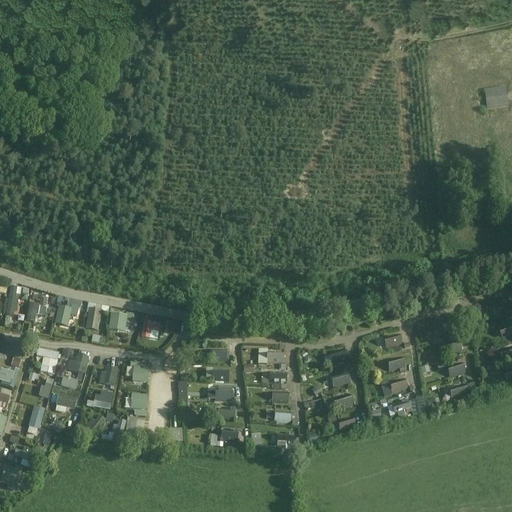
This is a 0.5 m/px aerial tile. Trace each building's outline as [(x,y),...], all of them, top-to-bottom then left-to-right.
[(505,89),(485,91),(487,109),(508,106),(505,89)] [(7,315),(17,316),(20,287),(10,286),(7,315)] [(40,304),(29,304),(29,315),(47,316),(47,299),(40,299),(40,304)] [(511,303),(497,304),(498,316),(511,315),(511,303)] [(71,310),(59,307),(55,325),(68,328),(71,310)] [(102,312),(88,310),(85,330),(98,332),(102,312)] [(126,318),(111,315),(109,332),(124,334),(126,318)] [(141,339),(159,341),(160,324),(143,322),(141,339)] [(511,326),(499,331),(502,341),(511,337),(511,326)] [(383,332),(385,348),(404,346),(401,329),(383,332)] [(421,342),(429,340),(426,332),(419,335),(421,342)] [(7,355),(14,358),(12,365),(19,367),(25,351),(11,345),(7,355)] [(210,355),(215,355),(214,360),(228,361),(228,348),(210,348),(210,355)] [(511,348),(501,351),(503,363),(511,360),(511,348)] [(44,359),(40,372),(54,376),(60,355),(40,349),(38,357),(44,359)] [(258,365),(267,365),(268,350),(259,350),(258,365)] [(330,355),(331,360),(347,355),(346,351),(330,355)] [(332,361),(333,365),(348,360),(346,356),(332,361)] [(84,377),(88,360),(76,357),(74,364),(71,363),(68,373),(84,377)] [(11,372),(1,369),(0,372),(0,383),(14,388),(20,371),(12,368),(11,372)] [(465,368),(448,374),(450,379),(466,373),(465,368)] [(114,388),(118,371),(104,369),(101,385),(114,388)] [(269,370),(270,377),(287,376),(286,369),(269,370)] [(147,371),(133,370),(132,384),(146,385),(147,371)] [(348,371),(330,377),(334,389),(352,383),(348,371)] [(29,380),(37,382),(39,376),(30,374),(29,380)] [(76,391),(79,382),(63,378),(61,387),(76,391)] [(383,383),(385,391),(391,390),(391,394),(409,390),(406,379),(383,383)] [(45,388),(41,387),(39,398),(49,400),(53,381),(47,380),(45,388)] [(449,390),(452,399),(469,394),(466,385),(449,390)] [(273,390),(272,402),(290,403),(290,390),(273,390)] [(110,412),(114,394),(102,392),(100,398),(96,397),(94,404),(88,402),(87,407),(110,412)] [(10,397),(0,394),(0,408),(6,411),(10,397)] [(332,399),(335,410),(355,405),(352,394),(332,399)] [(76,401),(58,397),(55,407),(74,411),(76,401)] [(146,399),(131,397),(130,411),(145,412),(146,399)] [(395,418),(418,411),(415,399),(392,406),(395,418)] [(217,408),(217,419),(236,419),(236,408),(217,408)] [(40,431),(44,411),(34,409),(29,428),(40,431)] [(275,423),(292,423),(292,412),(275,413),(275,423)] [(340,432),(359,426),(354,412),(335,418),(340,432)] [(198,422),(197,415),(185,416),(185,423),(198,422)] [(99,417),(95,423),(93,421),(83,434),(92,440),(106,422),(99,417)] [(129,420),(129,434),(145,434),(145,420),(129,420)] [(61,433),(64,424),(58,421),(54,431),(61,433)] [(109,440),(120,443),(126,423),(119,421),(118,427),(113,425),(109,440)] [(171,443),(183,443),(183,430),(171,431),(171,443)] [(277,432),(276,440),(295,441),(295,433),(277,432)] [(262,434),(252,435),(253,446),(262,446),(262,434)] [(12,435),(9,443),(18,446),(21,438),(12,435)] [(23,460),(21,466),(28,469),(32,457),(16,451),(14,457),(23,460)] [(21,473),(5,468),(0,484),(16,489),(21,473)]
